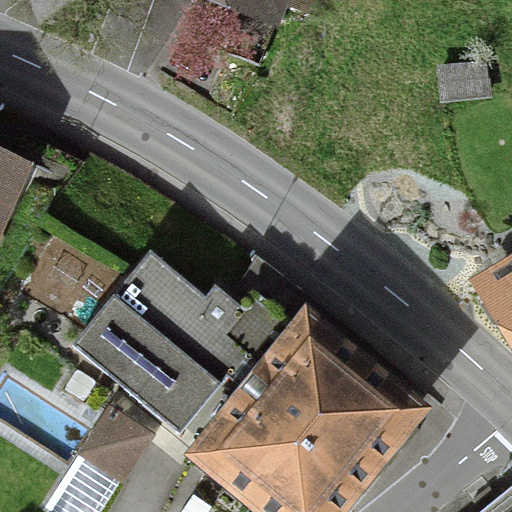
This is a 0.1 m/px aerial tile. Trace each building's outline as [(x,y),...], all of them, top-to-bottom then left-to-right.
[(234,0),(249,5),(226,50),(261,57),(283,0),(234,0)] [(485,67),(437,73),(442,109),(490,103),(485,67)] [(0,254),(39,162),(0,145),(0,254)] [(284,511),(321,511),(404,414),(257,295),(244,310),(215,286),(206,298),(151,253),(73,347),(179,435),(245,356),(259,367),(199,441),(284,511)] [(511,277),(495,288),(511,316),(511,277)] [(148,437),(109,413),(84,454),(122,479),(148,437)] [(511,511),(511,498),(493,511),(511,511)]
